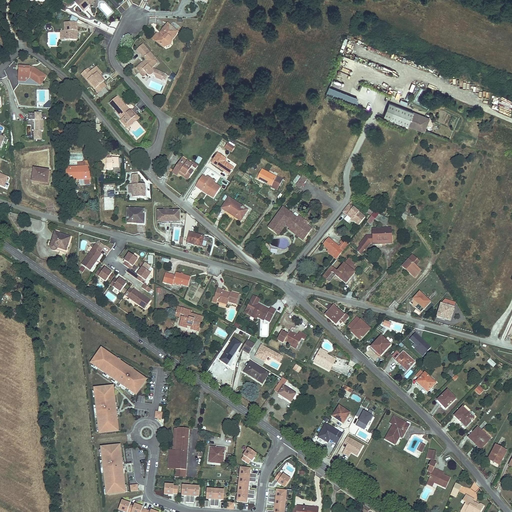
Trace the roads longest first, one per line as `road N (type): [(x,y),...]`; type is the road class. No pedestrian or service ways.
road 1 (secondary): [(289,438),(0,241)]
road 2 (residential): [(508,511),(424,415),(275,281)]
road 3 (residential): [(275,281),(0,199)]
road 4 (residential): [(511,345),(275,281)]
road 5 (residential): [(151,178),(68,78),(33,52),(22,48),(0,69)]
road 6 (residential): [(151,178),(164,121),(113,58),(137,13)]
road 7 (residential): [(275,281),(151,178)]
road 8 (track): [(224,0),(164,121)]
road 9 (secondary): [(395,511),(289,438)]
